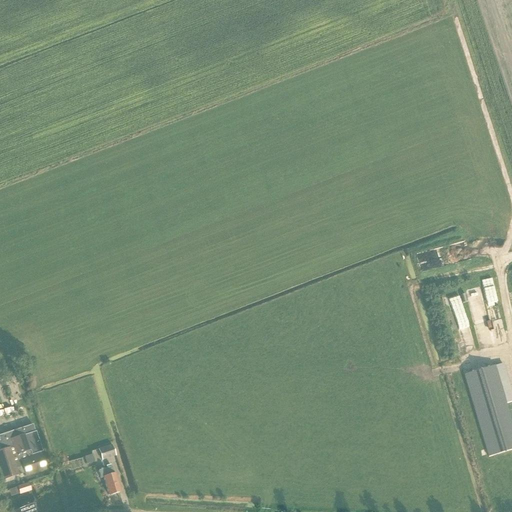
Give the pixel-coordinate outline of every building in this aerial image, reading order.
[(475,288),(477,301),(486,300),(484,287),(475,288)] [(475,340),(469,316),(464,317),(459,298),(454,299),(464,337),(465,342),(475,340)] [(502,320),(496,323),(500,329),(506,326),(502,320)] [(511,394),(503,363),(494,366),(464,375),(491,466),(499,464),(496,455),(511,450),(511,426),(506,405),(511,402),(511,394)] [(0,445),(2,451),(0,451),(0,474),(2,480),(24,473),(25,477),(26,476),(32,474),(33,474),(40,472),(40,471),(44,470),(44,471),(44,470),(39,453),(41,452),(35,432),(34,432),(32,425),(0,435),(0,445)] [(101,460),(114,455),(111,445),(98,450),(101,460)] [(59,458),(61,465),(61,466),(62,468),(67,466),(66,464),(67,464),(64,456),(59,458)] [(503,467),(510,466),(508,458),(502,459),(503,467)] [(108,496),(119,492),(111,467),(98,471),(100,479),(103,478),(108,496)] [(18,493),(30,489),(28,484),(17,487),(18,493)] [(14,511),(37,511),(33,500),(21,504),(23,508),(14,511)]
